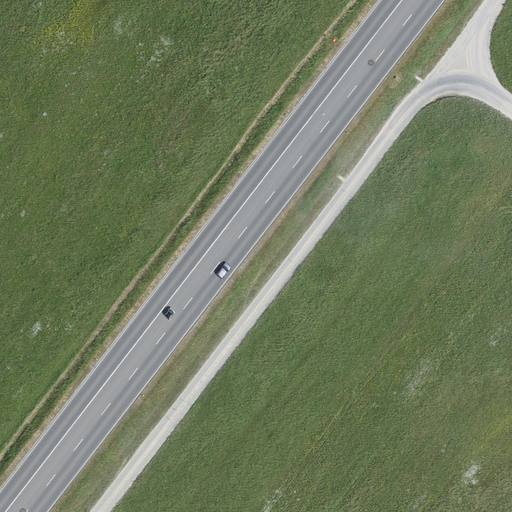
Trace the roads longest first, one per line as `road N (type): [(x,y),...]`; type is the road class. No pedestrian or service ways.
road 1 (track): [(98,511),(496,0)]
road 2 (primary): [(413,0),(16,511)]
